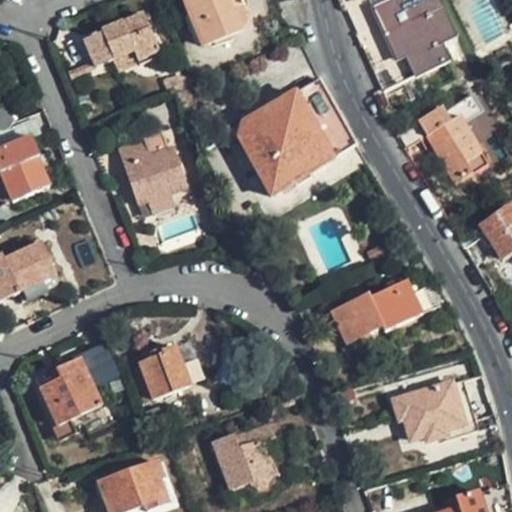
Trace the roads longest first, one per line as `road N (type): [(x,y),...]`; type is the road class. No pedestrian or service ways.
road 1 (tertiary): [(323,0),(347,84),(452,269),(511,401)]
road 2 (residential): [(135,289),(187,284),(248,305),(293,341),(354,511)]
road 3 (residential): [(135,289),(33,37),(42,12),(74,0)]
road 4 (residential): [(0,354),(135,289)]
